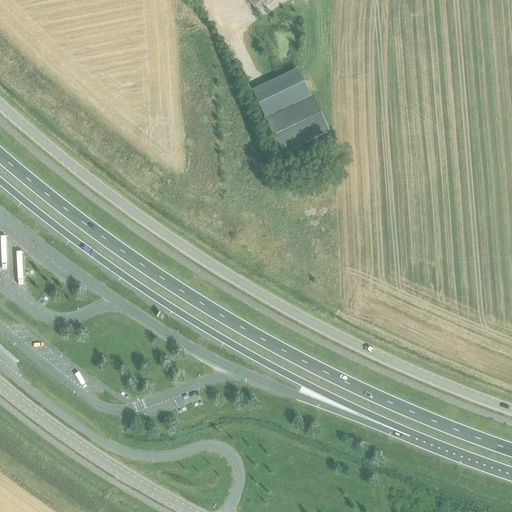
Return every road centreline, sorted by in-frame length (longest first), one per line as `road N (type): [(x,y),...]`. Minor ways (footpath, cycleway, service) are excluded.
road 1 (tertiary): [(0,104),(206,263),(398,365),(511,410)]
road 2 (trunk): [(511,450),(410,412),(254,335),(120,250),(0,155)]
road 3 (trunk): [(0,181),(175,311),(424,442)]
road 4 (secondary): [(0,385),(69,439),(190,511)]
road 5 (trunk): [(243,374),(424,442)]
